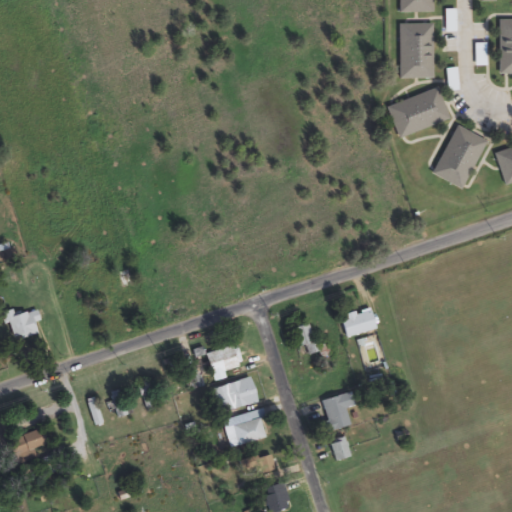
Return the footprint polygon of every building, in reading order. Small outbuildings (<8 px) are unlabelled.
[(429,0),(395,0),(395,14),(429,14),(429,0)] [(453,33),(453,10),(442,10),(442,33),(453,33)] [(511,12),(497,12),(498,66),(511,66),(511,12)] [(397,16),(398,72),(434,71),(432,15),(397,16)] [(386,99),(399,132),(450,111),(437,79),(386,99)] [(456,118),(430,166),(461,183),(488,135),(456,118)] [(511,139),(492,146),(503,178),(511,175),(511,139)] [(102,296),(111,318),(127,311),(118,289),(102,296)] [(336,318),(342,339),(373,330),(367,309),(336,318)] [(292,347),(303,347),(303,354),(310,354),(311,327),(292,327),(292,347)] [(210,384),(225,380),(222,371),(239,367),(234,347),(203,356),(210,384)] [(181,382),(190,393),(203,383),(195,371),(181,382)] [(215,401),(225,416),(255,398),(242,378),(224,390),(226,394),(215,401)] [(152,410),(147,382),(136,383),(141,412),(152,410)] [(194,394),(175,400),(178,411),(198,405),(194,394)] [(347,427),(342,410),(349,408),(345,394),(318,402),(326,433),(347,427)] [(82,402),(92,427),(101,424),(91,399),(82,402)] [(111,400),(112,417),(128,416),(128,400),(111,400)] [(220,421),(227,448),(264,439),(257,411),(220,421)] [(29,451),(39,448),(35,433),(9,440),(16,465),(31,461),(29,451)] [(331,462),(346,459),(343,439),(328,442),(331,462)] [(248,459),(249,475),(271,474),(269,457),(248,459)] [(258,491),(265,511),(289,511),(279,483),(258,491)]
